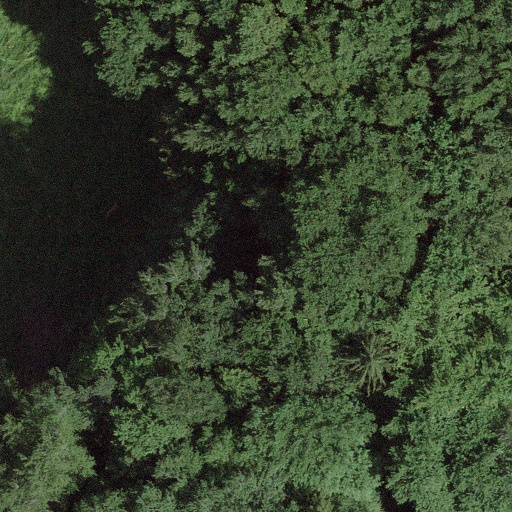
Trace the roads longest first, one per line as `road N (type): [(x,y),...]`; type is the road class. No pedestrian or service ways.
road 1 (track): [(352,511),(511,258)]
road 2 (track): [(256,123),(334,221),(374,255),(479,312)]
